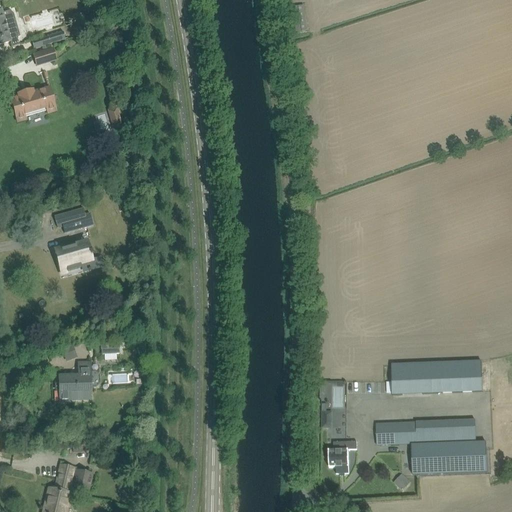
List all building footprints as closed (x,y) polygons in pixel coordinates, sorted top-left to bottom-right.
[(303,6),(293,8),(297,32),(307,30),(303,6)] [(12,47),(19,45),(17,40),(18,39),(17,38),(20,37),(16,22),(13,23),(13,22),(14,18),(13,14),(10,11),(3,13),(1,10),(0,9),(0,44),(11,42),(12,47)] [(61,33),(48,37),(31,42),(34,50),(42,47),(46,46),(63,41),(61,33)] [(52,49),(34,55),(37,66),(56,60),(52,49)] [(18,122),(26,120),(24,114),(46,108),(48,113),(56,111),(49,88),(33,92),(33,91),(18,95),(19,97),(11,99),(18,122)] [(107,130),(120,129),(120,110),(105,110),(105,117),(107,117),(107,122),(102,122),(102,127),(107,127),(107,130)] [(83,209),(54,217),(58,228),(62,227),(64,233),(93,225),(90,214),(85,215),(83,209)] [(56,255),(55,255),(58,265),(60,269),(65,267),(67,272),(82,268),(80,263),(92,260),(92,259),(91,256),(92,255),(91,252),(90,253),(89,250),(90,250),(89,250),(87,243),(81,245),(77,246),(76,247),(75,246),(75,247),(72,248),(72,247),(71,247),(71,248),(65,250),(65,249),(64,249),(64,247),(61,248),(61,250),(61,251),(55,252),(56,255)] [(100,342),(101,355),(119,353),(119,348),(109,349),(108,342),(100,342)] [(71,345),(60,349),(65,361),(76,357),(71,345)] [(393,396),(483,392),(481,361),(392,365),(393,396)] [(79,376),(69,377),(59,377),(60,403),(69,402),(69,391),(91,390),(100,383),(99,375),(96,371),(90,372),(90,363),(79,364),(79,376)] [(332,407),(346,407),(345,381),(321,381),(322,411),(323,411),(323,427),(332,427),(332,407)] [(377,446),(390,446),(412,445),(466,443),(466,442),(477,442),(476,421),(465,421),(465,420),(416,422),(416,423),(376,425),(377,446)] [(334,443),(334,451),(329,451),(329,468),(336,468),(336,475),(349,474),(348,450),(357,450),(357,442),(334,443)] [(466,443),(412,445),(413,475),(417,475),(487,473),(486,450),(486,442),(477,442),(466,442),(466,443)] [(93,443),(84,444),(84,452),(93,451),(93,443)] [(48,487),(41,511),(70,511),(71,511),(68,510),(72,494),(69,493),(71,484),(73,485),(72,486),(89,490),(93,474),(79,471),(80,468),(74,467),(74,468),(60,465),(54,489),(48,487)] [(393,483),(402,492),(411,483),(402,474),(393,483)]
